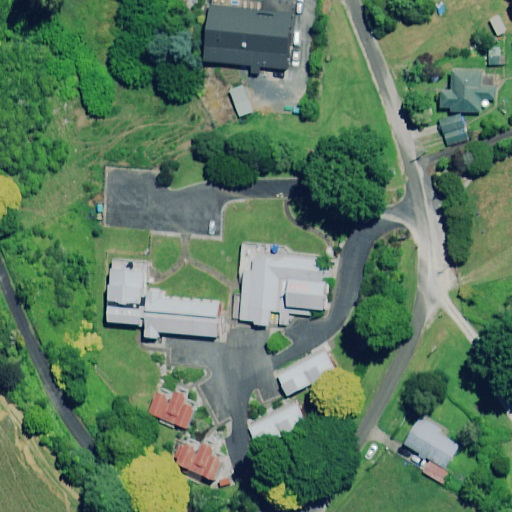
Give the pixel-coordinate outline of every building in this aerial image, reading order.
[(296,12),(213,5),(207,70),(290,77),(296,12)] [(506,54),(490,53),(489,69),(506,70),(506,54)] [(454,69),(452,110),(490,112),(491,95),(500,95),(501,84),(491,83),(492,70),(454,69)] [(254,113),(244,87),(231,91),(240,118),(254,113)] [(276,114),(267,113),(266,133),(275,134),(276,114)] [(469,115),(450,124),(461,148),(481,139),(469,115)] [(329,264),(248,259),(244,326),(288,328),(289,311),(326,313),(329,264)] [(150,270),(114,267),(109,322),(214,333),(217,299),(148,292),(150,270)] [(330,356),(280,380),(291,403),(341,378),(330,356)] [(200,407),(163,392),(152,419),(189,434),(200,407)] [(309,425),(299,405),(250,428),(260,449),(309,425)] [(427,462),(441,471),(458,442),(417,418),(401,446),(416,455),(414,459),(422,463),(424,460),(427,462)] [(223,458),(186,442),(175,469),(212,484),(223,458)] [(447,474),(441,471),(427,462),(418,476),(439,488),(447,474)]
